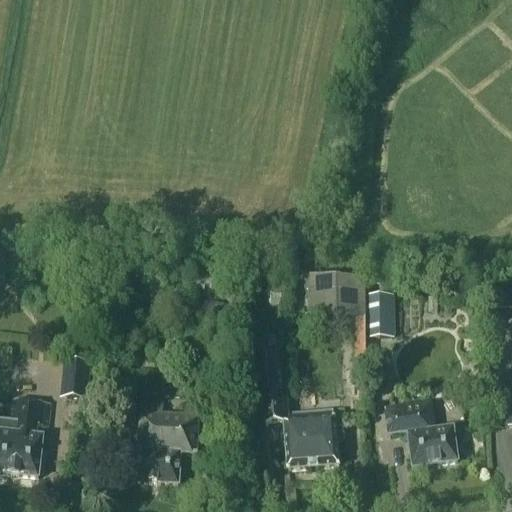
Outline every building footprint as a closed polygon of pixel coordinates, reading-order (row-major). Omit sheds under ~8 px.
[(232,264),(198,263),(197,290),(230,292),(232,264)] [(352,322),(365,322),(364,283),(307,280),(308,322),(352,322)] [(511,284),(486,285),(487,313),(511,313),(511,284)] [(291,287),(270,286),(269,309),(290,310),(291,287)] [(293,305),(303,305),(303,287),(293,287),(293,305)] [(365,299),(365,322),(365,325),(365,342),(394,341),(393,298),(365,299)] [(218,350),(233,350),(235,317),(220,316),(218,350)] [(366,382),(365,342),(365,325),(365,322),(352,322),(352,382),(366,382)] [(264,428),(281,426),(289,425),(288,415),(284,358),(264,360),(267,398),(262,398),(264,428)] [(87,404),(90,366),(62,363),(58,401),(87,404)] [(511,389),(503,390),(503,393),(505,430),(511,429),(511,389)] [(12,424),(0,423),(0,476),(40,480),(44,439),(37,439),(38,428),(49,429),(51,405),(14,402),(12,424)] [(199,408),(191,408),(184,407),(184,420),(163,419),(164,407),(141,405),(138,454),(130,453),(128,485),(178,488),(180,457),(196,458),(199,408)] [(453,434),(454,434),(454,431),(435,434),(431,406),(385,413),(389,440),(407,437),(412,472),(458,466),(453,434)] [(340,430),(336,430),(335,419),(333,420),(333,412),(288,415),(289,425),(281,426),(285,473),(339,469),(337,444),(341,444),(340,430)]
